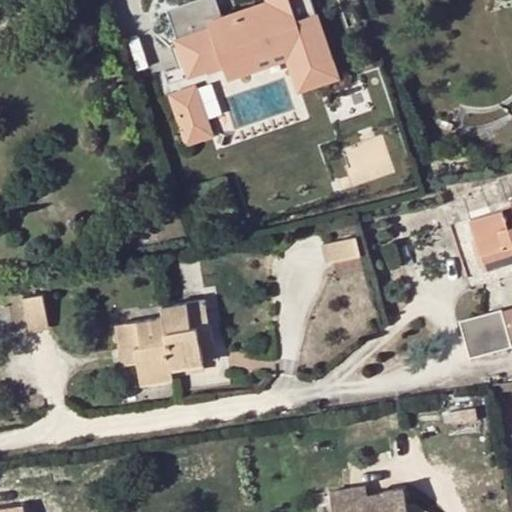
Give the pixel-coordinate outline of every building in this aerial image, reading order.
[(268,0),(270,4),(272,11),(258,15),(257,12),(224,24),(223,20),(220,11),(207,16),(203,3),(174,14),(183,41),(178,42),(188,74),(205,68),(207,74),(224,68),(225,74),(257,63),(255,58),(284,48),(288,60),(289,62),(327,49),(316,16),(297,22),(289,0),(268,0)] [(216,0),(213,0),(203,3),(207,16),(220,11),(216,0)] [(223,20),(224,24),(257,12),(258,15),(272,11),(270,4),(223,20)] [(183,41),(174,14),(169,15),(178,42),(183,41)] [(257,63),(225,74),(227,80),(288,60),(284,48),(255,58),(257,63)] [(327,49),(289,62),(295,80),(333,68),(327,49)] [(211,137),(195,90),(171,98),(187,145),(211,137)] [(511,204),(470,218),(488,270),(511,261),(511,196),(509,198),(511,204)] [(356,234),(323,241),(328,261),(334,259),(361,254),(356,234)] [(361,254),(334,259),(338,276),(364,270),(361,254)] [(43,293),(24,297),(30,329),(49,325),(43,293)] [(163,316),(172,358),(202,354),(200,343),(212,342),(205,300),(163,306),(163,316)] [(511,304),(501,308),(511,345),(511,344),(511,304)] [(459,320),(470,357),(511,345),(501,308),(459,320)] [(173,366),(172,358),(163,316),(116,324),(120,347),(136,344),(138,360),(142,382),(174,377),(173,366)] [(136,344),(120,347),(122,363),(138,360),(136,344)] [(202,354),(172,358),(173,366),(203,361),(202,354)] [(477,406),(449,410),(451,424),(478,420),(477,406)] [(408,511),(406,498),(403,482),(379,486),(375,492),(367,494),(366,489),(364,481),(329,487),(333,511),(408,511)] [(441,511),(413,497),(406,498),(408,511),(441,511)]
